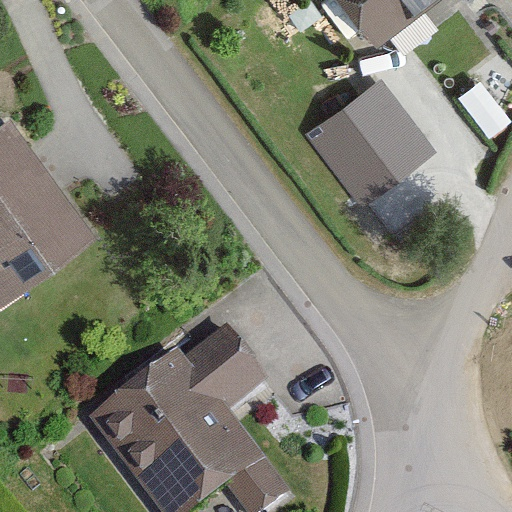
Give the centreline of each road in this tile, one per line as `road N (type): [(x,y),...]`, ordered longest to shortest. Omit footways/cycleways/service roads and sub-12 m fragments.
road 1 (residential): [(109,0),(377,347),(441,383)]
road 2 (residential): [(441,383),(511,217)]
